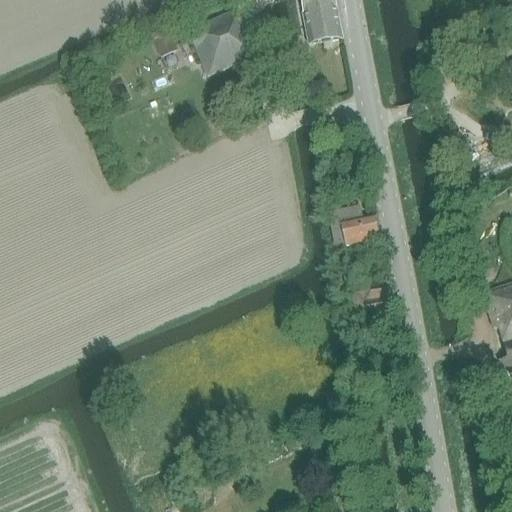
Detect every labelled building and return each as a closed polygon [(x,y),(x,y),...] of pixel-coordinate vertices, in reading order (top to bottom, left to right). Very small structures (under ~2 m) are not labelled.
[(338,43),(330,0),(298,0),(307,48),(338,43)] [(187,33),(191,43),(207,79),(241,64),(240,61),(253,56),(236,12),(187,33)] [(153,44),(160,61),(178,54),(170,36),(153,44)] [(511,64),(500,69),(511,97),(511,64)] [(327,148),(347,143),(351,142),(347,117),(321,123),(327,148)] [(360,207),(325,215),(327,228),(339,225),(345,249),(379,241),(374,217),(363,220),(360,207)] [(361,290),(362,293),(351,296),(356,318),(366,315),(367,318),(391,313),(386,284),(361,290)] [(511,396),(511,289),(477,302),(489,333),(494,331),(505,361),(500,362),(511,396)]
